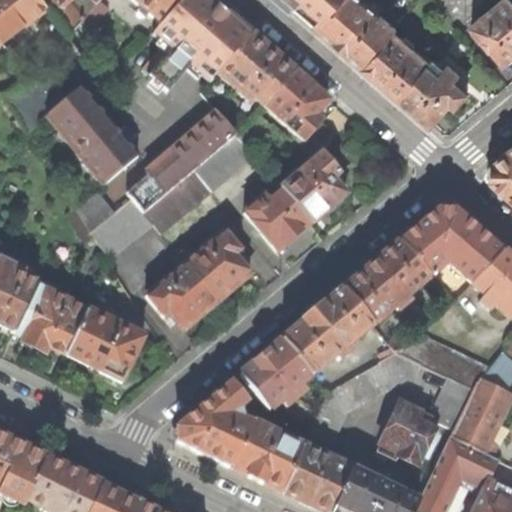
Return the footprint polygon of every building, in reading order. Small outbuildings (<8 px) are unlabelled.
[(0,0),(0,44),(45,9),(38,0),(0,0)] [(38,0),(45,9),(67,38),(77,27),(100,1),(100,0),(38,0)] [(131,0),(159,24),(179,0),(131,0)] [(215,3),(210,0),(181,0),(152,35),(164,44),(141,70),(162,90),(166,93),(185,71),(189,66),(201,77),(208,83),(217,73),(217,74),(251,35),(245,29),(230,17),(227,20),(212,7),(215,3)] [(287,0),(318,26),(340,0),(287,0)] [(395,28),(362,0),(340,0),(318,26),(340,46),(363,66),(393,31),(395,28)] [(511,56),(511,4),(508,0),(501,0),(471,25),(481,38),(480,38),(489,49),(491,48),(503,64),(511,56)] [(108,8),(100,1),(77,27),(85,34),(108,8)] [(220,8),(215,3),(212,7),(227,20),(230,17),(220,8)] [(429,62),(393,31),(363,66),(380,81),(398,97),(427,65),(429,62)] [(274,54),(251,35),(217,74),(251,104),(255,100),(263,107),(294,72),(274,54)] [(438,75),(427,65),(398,97),(430,124),(450,103),(454,106),(461,98),(468,90),(454,79),(458,73),(447,64),(438,75)] [(48,118),(103,186),(139,158),(111,124),(109,121),(82,89),(84,88),(74,72),(2,97),(27,135),(37,127),(42,131),(45,128),(41,123),(48,118)] [(309,85),(294,72),(263,107),(304,143),(321,123),(313,117),(327,102),(309,85)] [(127,195),(130,199),(142,214),(193,171),(235,136),(214,111),(172,149),(146,172),(149,176),(127,195)] [(243,128),(235,136),(245,148),(255,141),(243,128)] [(252,157),(245,148),(235,136),(193,171),(210,192),(252,157)] [(511,196),(511,147),(509,150),(509,149),(492,163),(492,166),(492,167),(492,180),(507,193),(508,193),(511,196)] [(340,174),(322,153),(279,189),(281,192),(309,225),(327,210),(346,195),(333,180),(340,174)] [(158,234),(210,192),(193,171),(142,214),(151,225),(158,234)] [(294,238),(309,225),(281,192),(270,202),(264,196),(243,215),(275,254),(294,238)] [(107,260),(151,225),(142,214),(130,199),(112,213),(96,194),(75,211),(107,260)] [(446,262),(470,285),(501,253),(473,229),(453,211),(436,211),(398,243),(427,278),(446,262)] [(241,253),(223,231),(184,264),(215,303),(234,287),(249,274),(235,258),(241,253)] [(406,296),(427,278),(398,243),(370,266),(342,290),(371,325),(391,308),(395,312),(409,301),(406,296)] [(493,305),(511,322),(511,262),(501,253),(470,285),(480,293),(476,297),(479,300),(478,302),(488,311),(493,305)] [(0,328),(12,334),(35,287),(36,284),(22,278),(24,273),(10,266),(8,271),(1,267),(3,263),(0,261),(0,328)] [(199,317),(215,303),(184,264),(145,296),(163,318),(169,314),(183,330),(199,317)] [(82,293),(92,298),(97,289),(87,283),(82,293)] [(86,312),(35,287),(12,334),(35,345),(46,350),(47,349),(64,357),(86,312)] [(347,345),(371,325),(342,290),(309,317),(281,340),(310,375),(333,356),(336,360),(350,349),(347,345)] [(143,339),(86,312),(64,357),(90,369),(121,384),(143,339)] [(402,332),(387,345),(396,355),(410,342),(402,332)] [(410,342),(396,355),(419,366),(446,379),(471,391),(480,380),(488,369),(418,334),(410,342)] [(280,401),(300,383),(310,375),(281,340),(266,352),(261,356),(253,363),(239,375),(268,411),(280,401)] [(371,357),(377,365),(396,355),(387,345),(371,357)] [(488,369),(480,380),(493,387),(504,392),(511,374),(511,362),(501,353),(488,369)] [(377,365),(344,384),(357,406),(414,375),(419,366),(396,355),(377,365)] [(430,420),(452,431),(471,391),(446,379),(426,419),(430,420)] [(452,431),(449,438),(494,460),(500,448),(487,442),(509,395),(504,392),(493,387),(480,380),(471,391),(452,431)] [(236,409),(246,401),(231,382),(175,429),(177,443),(202,455),(229,468),(250,425),(237,419),(234,415),(238,412),(236,409)] [(306,390),(300,383),(280,401),(286,407),(306,390)] [(305,439),(330,450),(347,412),(357,406),(344,384),(326,394),(305,439)] [(425,429),(430,420),(426,419),(398,405),(376,453),(384,457),(393,461),(395,457),(416,466),(426,444),(432,444),(435,438),(432,432),(425,429)] [(252,421),(250,425),(229,468),(258,483),(281,493),(302,447),(252,421)] [(0,494),(22,506),(25,501),(46,458),(16,443),(0,435),(0,494)] [(442,511),(464,465),(489,477),(497,462),(494,460),(449,438),(418,502),(415,508),(423,511),(442,511)] [(330,511),(351,470),(302,447),(281,493),(306,506),(319,511),(330,511)] [(47,511),(88,511),(102,485),(71,470),(46,458),(25,501),(47,511)] [(418,502),(351,470),(330,511),(413,511),(415,508),(418,502)] [(511,511),(511,487),(509,492),(486,480),(470,511),(511,511)] [(155,511),(156,511),(127,497),(102,485),(88,511),(155,511)]
